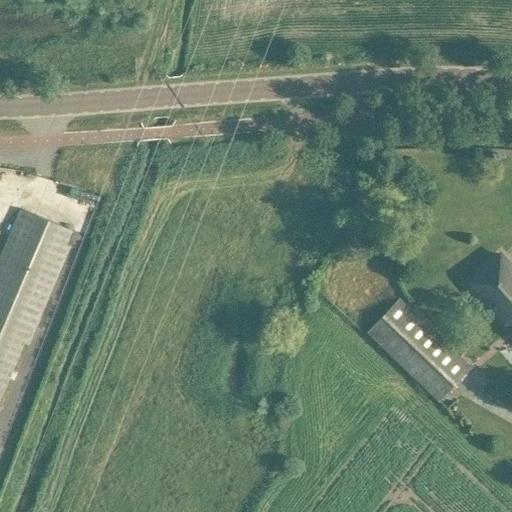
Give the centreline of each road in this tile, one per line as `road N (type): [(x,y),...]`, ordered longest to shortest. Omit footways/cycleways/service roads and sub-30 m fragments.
road 1 (tertiary): [(153,96),(511,76)]
road 2 (tertiary): [(153,96),(0,107)]
road 3 (track): [(145,60),(0,57)]
